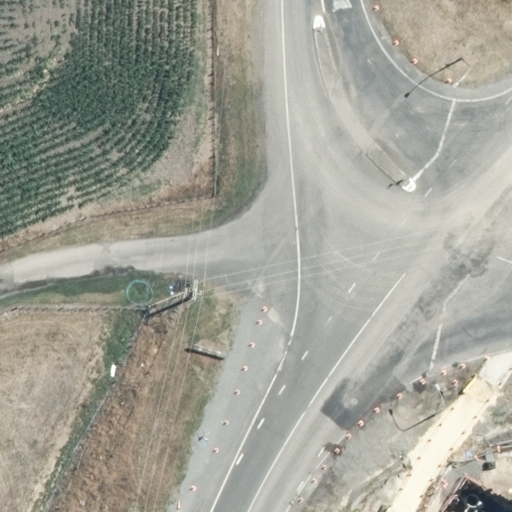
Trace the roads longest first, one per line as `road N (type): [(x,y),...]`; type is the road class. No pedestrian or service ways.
road 1 (unknown): [(0,285),(372,150)]
road 2 (tertiary): [(445,213),(372,150),(334,80),(320,0)]
road 3 (secondary): [(361,330),(296,423),(251,511)]
road 4 (tertiary): [(511,291),(361,330)]
road 5 (tertiary): [(361,330),(511,291)]
road 6 (secondary): [(445,213),(361,330)]
